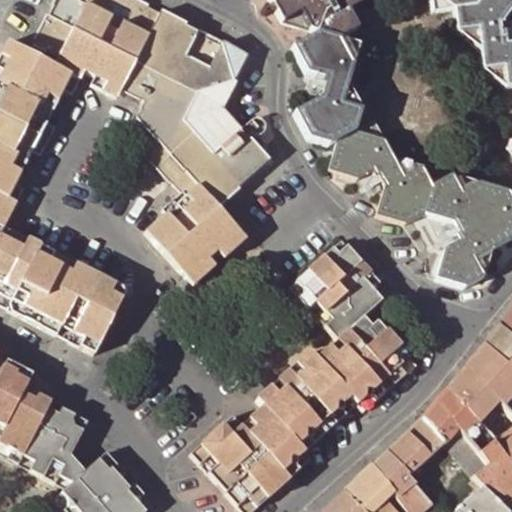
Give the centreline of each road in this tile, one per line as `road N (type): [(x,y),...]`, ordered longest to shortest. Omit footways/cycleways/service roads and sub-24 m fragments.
road 1 (residential): [(140,327),(147,285),(130,250),(49,206),(91,105)]
road 2 (residential): [(205,0),(264,34),(273,48),(282,143),(318,193)]
road 3 (residential): [(287,511),(394,417),(457,342)]
road 4 (residential): [(318,193),(457,342)]
road 5 (residential): [(140,327),(205,413),(146,468)]
